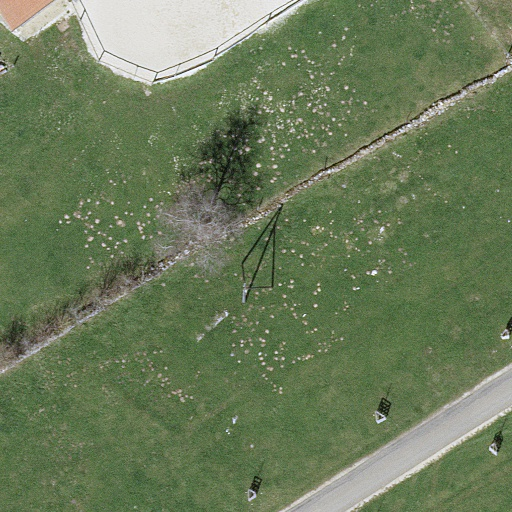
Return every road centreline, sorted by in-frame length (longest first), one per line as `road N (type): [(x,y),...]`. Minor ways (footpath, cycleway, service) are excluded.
road 1 (unknown): [(196,511),(0,324)]
road 2 (unclassified): [(312,511),(511,386)]
